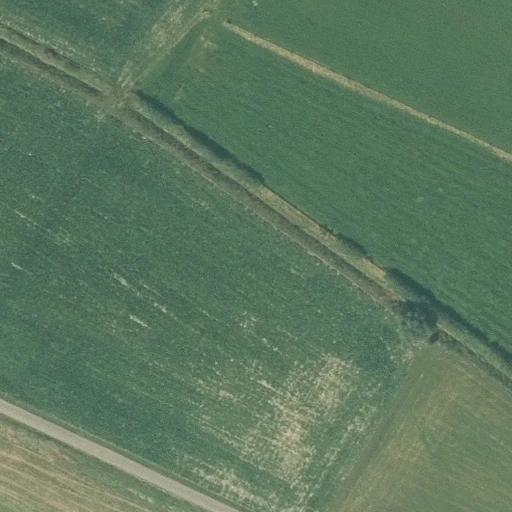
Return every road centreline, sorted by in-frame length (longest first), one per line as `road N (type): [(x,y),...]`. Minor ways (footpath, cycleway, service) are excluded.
road 1 (track): [(199,0),(116,86),(90,158),(107,247)]
road 2 (unclassified): [(223,511),(0,406)]
